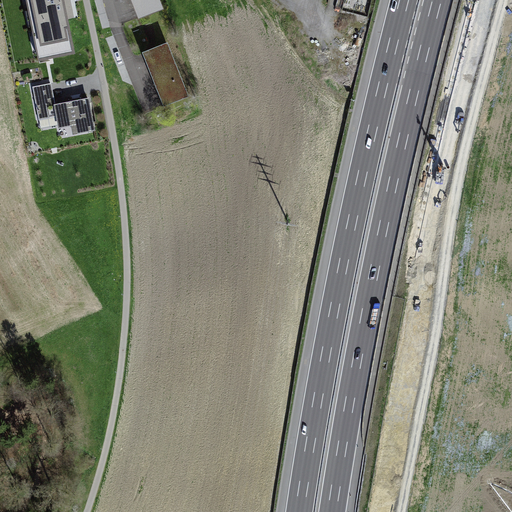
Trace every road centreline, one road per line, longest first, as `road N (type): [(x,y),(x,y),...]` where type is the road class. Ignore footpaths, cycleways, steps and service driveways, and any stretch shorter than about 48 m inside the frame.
road 1 (motorway): [(404,0),(342,265),(299,511)]
road 2 (motorway): [(332,511),(374,272),(437,0)]
road 3 (primary): [(491,0),(414,326),(388,511)]
